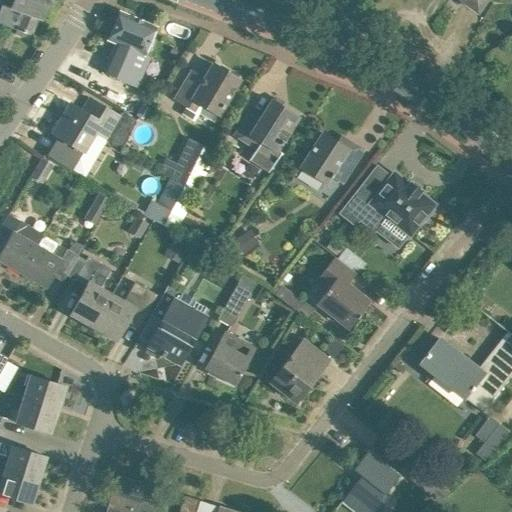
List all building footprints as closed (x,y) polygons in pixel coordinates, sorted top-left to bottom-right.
[(14,0),(11,8),(22,12),(15,33),(29,39),(31,35),(38,18),(42,19),(48,0),(14,0)] [(461,0),(478,11),(485,0),(461,0)] [(102,72),(137,87),(150,57),(145,54),(156,26),(119,11),(107,39),(115,43),(102,72)] [(174,98),(186,105),(181,113),(193,121),(203,105),(219,115),(240,80),(212,63),(203,78),(190,71),(174,98)] [(233,135),(256,150),(249,160),(268,172),(281,153),(277,150),(298,117),(271,100),(261,116),(249,109),(233,135)] [(100,121),(73,105),(70,103),(64,113),(52,133),(85,152),(96,134),(105,140),(109,148),(118,152),(136,120),(123,112),(120,116),(107,108),(100,121)] [(299,168),(326,185),(331,177),(342,184),(364,150),(351,142),(347,149),(322,133),(299,168)] [(159,173),(169,178),(196,191),(215,154),(188,140),(176,166),(165,160),(159,173)] [(41,157),(31,174),(42,181),(52,164),(41,157)] [(374,189),(364,181),(340,213),(355,225),(359,219),(374,231),(386,216),(409,234),(422,218),(424,220),(433,209),(431,207),(433,204),(419,192),(420,190),(410,182),(408,184),(394,173),(384,185),(380,182),(374,189)] [(151,201),(144,216),(176,232),(196,191),(169,178),(156,204),(151,201)] [(0,233),(9,238),(0,253),(0,259),(21,272),(43,236),(42,236),(43,235),(8,215),(0,229),(0,233)] [(239,250),(257,243),(252,231),(234,238),(239,250)] [(43,236),(21,272),(46,286),(57,266),(67,272),(76,255),(67,249),(62,258),(52,253),(57,244),(43,236)] [(173,240),(166,255),(178,260),(185,246),(173,240)] [(100,287),(110,269),(87,256),(74,280),(86,286),(70,314),(93,326),(112,293),(100,287)] [(316,302),(349,327),(369,302),(347,284),(355,274),(333,257),(315,280),(326,289),(316,302)] [(93,326),(116,339),(131,312),(143,318),(156,295),(134,282),(124,300),(112,293),(93,326)] [(168,284),(148,321),(149,322),(152,315),(163,321),(159,327),(158,327),(147,345),(148,346),(150,343),(163,350),(160,355),(162,357),(164,355),(179,363),(179,362),(177,361),(179,357),(182,358),(189,345),(185,343),(189,336),(192,337),(206,312),(180,298),(182,293),(168,284)] [(217,319),(231,327),(249,293),(236,286),(217,319)] [(205,367),(234,383),(254,347),(225,331),(205,367)] [(419,362),(482,412),(511,373),(511,335),(485,369),(480,365),(477,369),(438,338),(419,362)] [(324,350),(331,356),(341,344),(333,337),(324,350)] [(279,389),(296,402),(328,360),(303,340),(271,380),(281,387),(279,389)] [(0,352),(0,371),(8,357),(0,352)] [(27,387),(23,398),(56,409),(63,386),(64,387),(65,386),(27,374),(24,386),(27,387)] [(23,398),(19,411),(16,410),(12,421),(50,432),(49,431),(56,409),(23,398)] [(485,460),(508,430),(489,415),(474,434),(484,442),(475,453),(485,460)] [(0,454),(9,458),(6,469),(38,480),(45,457),(46,457),(46,456),(10,445),(0,442),(0,454)] [(400,474),(384,461),(368,449),(353,469),(361,475),(341,501),(354,511),(376,511),(389,496),(385,493),(400,474)] [(415,462),(404,475),(420,488),(431,475),(415,462)] [(6,469),(2,482),(0,481),(0,493),(32,503),(32,502),(31,502),(38,480),(6,469)] [(106,511),(152,511),(160,488),(118,475),(106,511)] [(179,511),(193,511),(197,500),(184,496),(179,511)]
